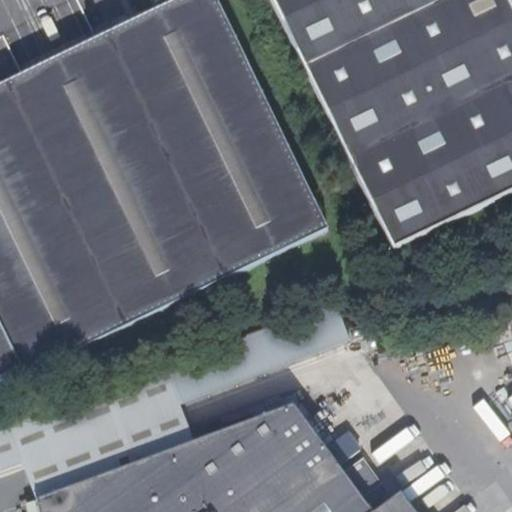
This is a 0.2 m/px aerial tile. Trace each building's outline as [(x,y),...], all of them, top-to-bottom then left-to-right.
[(327,233),(214,0),(180,0),(0,86),(0,333),(20,374),(23,381),(327,233)] [(269,0),(392,255),(511,196),(511,12),(506,0),(269,0)] [(0,383),(20,374),(0,333),(0,383)] [(68,439),(177,398),(165,369),(56,410),(68,439)] [(381,396),(380,393),(379,389),(375,386),(372,385),(370,384),(367,384),(365,384),(362,385),(360,386),(357,388),(356,391),(355,391),(354,393),(354,395),(354,397),(354,399),(355,403),(356,406),(360,409),(363,411),(366,411),(370,411),(374,410),(377,408),(380,404),(381,400),(381,396)] [(368,511),(292,408),(258,421),(35,503),(37,511),(368,511)] [(364,458),(345,469),(361,497),(380,486),(364,458)]
